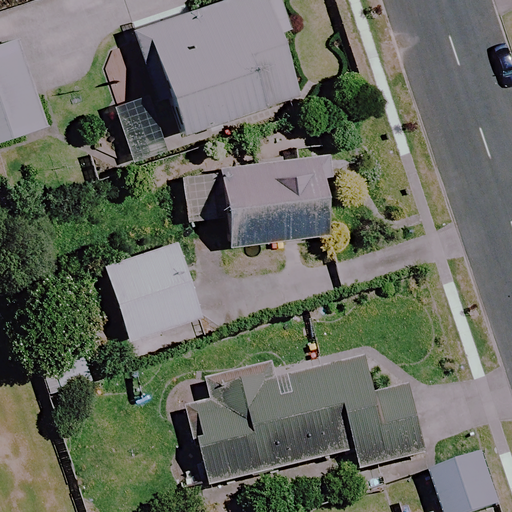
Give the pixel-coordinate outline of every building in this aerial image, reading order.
[(271,0),(246,0),(141,32),(160,93),(112,108),(126,152),(292,101),(275,45),(284,42),(271,0)] [(0,146),(42,135),(17,46),(0,51),(0,146)] [(318,163),(184,173),(188,223),(216,221),(218,262),(324,255),(318,163)] [(169,233),(93,263),(124,343),(200,313),(169,233)] [(375,397),(367,362),(191,399),(202,451),(166,459),(174,496),(354,459),(357,474),(427,459),(412,390),(375,397)] [(496,511),(481,457),(427,472),(437,511),(496,511)]
